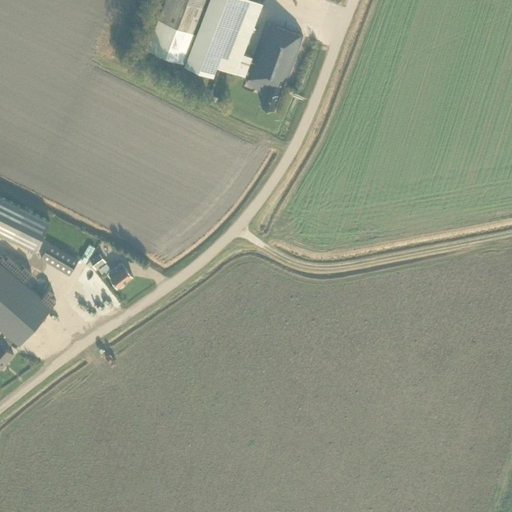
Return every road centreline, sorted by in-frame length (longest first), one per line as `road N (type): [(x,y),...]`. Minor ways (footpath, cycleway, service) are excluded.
road 1 (tertiary): [(0,407),(236,228),(298,145),(355,0)]
road 2 (track): [(236,228),(308,266),(511,233)]
road 3 (unknown): [(80,348),(48,268),(0,238)]
